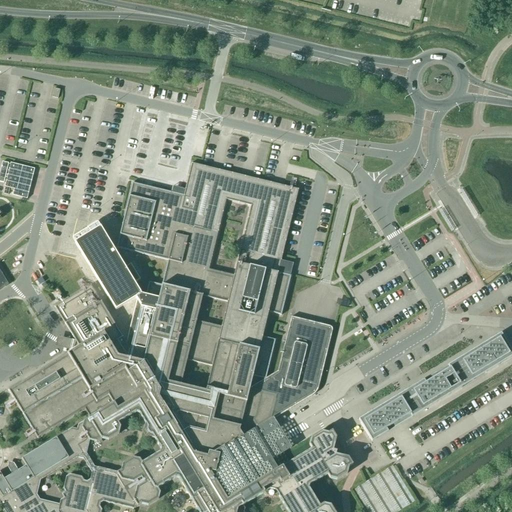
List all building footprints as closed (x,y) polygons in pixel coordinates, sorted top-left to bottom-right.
[(8,391),(37,439),(51,431),(85,410),(89,418),(78,425),(77,429),(72,428),(55,438),(22,458),(26,466),(4,479),(0,472),(0,504),(4,511),(101,511),(102,510),(100,507),(100,504),(104,502),(133,509),(141,504),(148,506),(158,500),(160,492),(158,489),(176,478),(179,479),(198,511),(237,511),(238,509),(269,490),(275,492),(287,511),(334,511),(330,506),(324,504),(320,506),(309,488),(309,486),(327,475),(330,479),(337,480),(347,474),(349,467),(353,465),(348,458),(336,455),(333,451),(336,438),(332,431),(328,433),(322,432),(311,438),(309,445),(312,449),(277,470),(276,450),(267,438),(255,431),(317,393),(333,328),(291,318),(278,374),(250,389),(253,377),(266,380),(275,340),(262,337),(268,313),(281,316),(291,276),(294,264),(281,261),(298,190),(191,163),(185,189),(172,186),(171,193),(151,188),(153,178),(165,181),(180,121),(150,114),(136,174),(147,176),(145,186),(132,183),(116,248),(135,253),(168,261),(162,285),(149,282),(145,296),(142,295),(135,283),(140,280),(140,281),(140,280),(131,265),(130,265),(131,265),(126,269),(100,227),(75,243),(116,311),(136,298),(136,300),(126,343),(91,285),(54,307),(75,341),(73,352),(8,391)] [(34,169),(10,163),(5,187),(14,189),(13,195),(27,199),(34,169)] [(0,270),(0,290),(9,285),(0,270)] [(408,351),(417,367),(461,342),(452,326),(408,351)] [(372,442),(511,357),(511,352),(501,334),(358,420),(372,442)] [(366,511),(398,511),(415,502),(392,466),(353,490),(366,511)]
